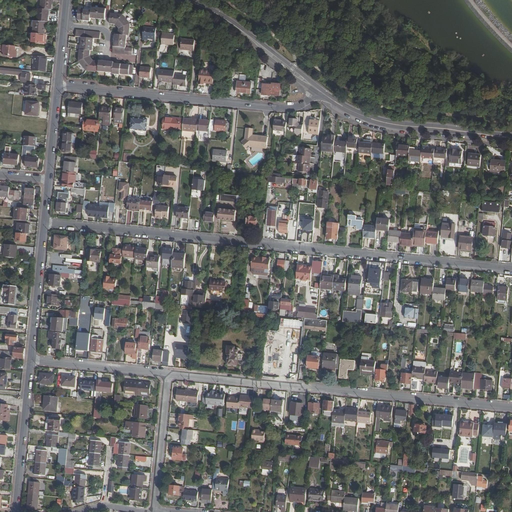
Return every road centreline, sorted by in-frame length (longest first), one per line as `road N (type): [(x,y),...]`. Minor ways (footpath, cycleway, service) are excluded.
road 1 (residential): [(511,268),(44,222)]
road 2 (residential): [(167,373),(511,407)]
road 3 (residential): [(312,91),(298,105),(270,107),(57,86)]
road 4 (secondary): [(511,134),(372,117),(312,84)]
road 5 (secondary): [(312,91),(390,126),(511,140)]
road 6 (secondary): [(176,0),(228,25),(312,91)]
road 7 (residential): [(16,511),(30,359)]
road 8 (secondary): [(312,84),(194,0)]
road 9 (residential): [(153,511),(167,373)]
road 10 (residential): [(30,359),(167,373)]
road 11 (residential): [(30,359),(44,222)]
